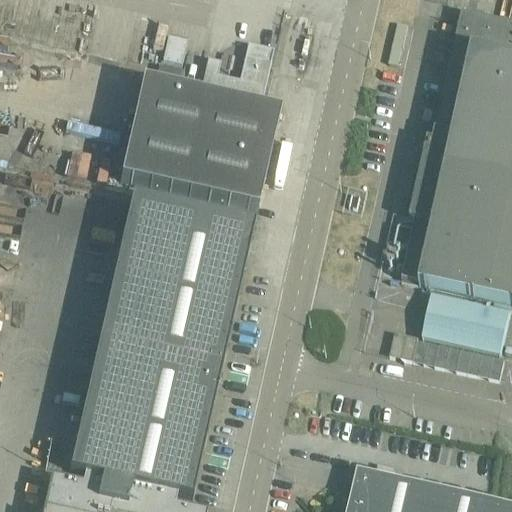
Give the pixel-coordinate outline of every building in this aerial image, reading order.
[(402,281),(400,286),(402,286),(417,290),(427,292),(493,307),(511,311),(511,310),(511,27),(476,20),(461,16),(459,25),(450,68),(446,85),(444,94),(439,117),(436,130),(431,129),(426,128),(422,146),(427,147),(427,149),(410,224),(414,225),(409,247),(402,281)] [(236,94),(262,100),(273,51),(248,45),(236,94)] [(257,214),(280,116),(142,84),(120,183),(257,214)] [(191,504),(253,229),(131,201),(69,476),(84,479),(82,488),(50,481),(42,511),(185,511),(174,509),(176,500),(191,504)] [(422,340),(422,342),(500,360),(510,317),(511,311),(493,307),(492,313),(431,299),(422,340)] [(394,336),(389,359),(413,365),(499,384),(504,363),(417,344),(418,342),(394,336)] [(511,511),(511,510),(359,476),(350,511),(511,511)]
